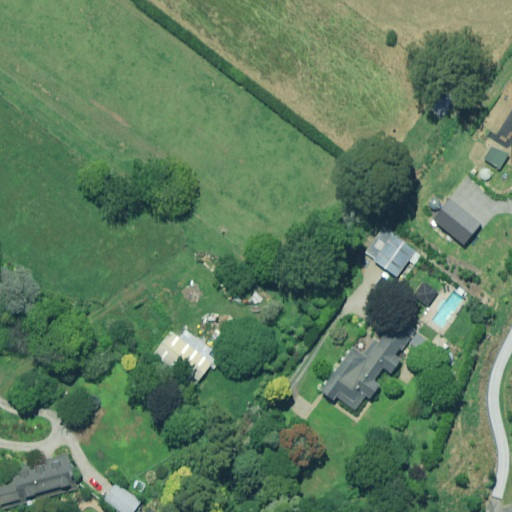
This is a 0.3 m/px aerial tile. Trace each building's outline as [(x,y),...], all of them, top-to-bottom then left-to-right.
[(511,158),(511,154),(485,139),(479,149),(490,155),(487,160),(505,170),(511,158)] [(498,173),(488,167),(483,176),(493,181),(498,173)] [(418,252),(386,228),(367,253),(400,277),(418,252)] [(420,332),(383,307),(324,392),(337,401),(340,397),(360,411),(370,396),(375,400),(385,386),(378,382),(387,369),(395,375),(408,356),(405,354),(420,332)] [(186,344),(173,334),(156,355),(198,387),(217,362),(200,350),(203,346),(192,337),(186,344)] [(76,472),(71,456),(14,473),(17,482),(0,486),(0,507),(72,486),(68,475),(76,472)] [(137,511),(145,504),(121,484),(108,499),(123,511),(137,511)]
